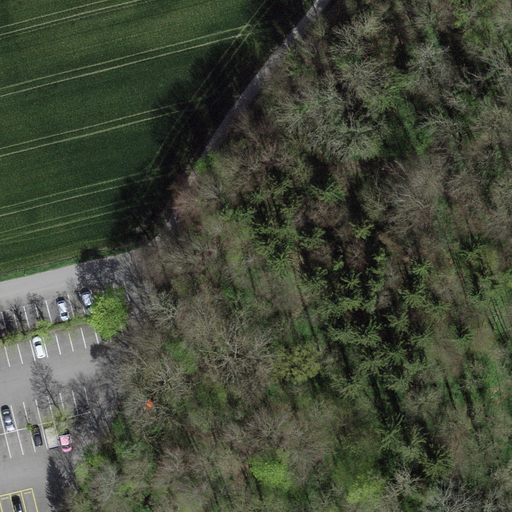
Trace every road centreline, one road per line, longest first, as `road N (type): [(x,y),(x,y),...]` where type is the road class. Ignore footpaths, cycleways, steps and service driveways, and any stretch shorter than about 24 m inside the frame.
road 1 (residential): [(162,256),(223,128),(325,0)]
road 2 (residential): [(56,511),(162,256)]
road 3 (residential): [(0,293),(162,256)]
